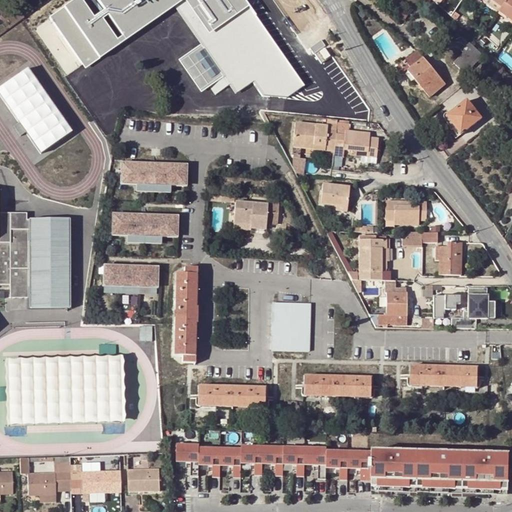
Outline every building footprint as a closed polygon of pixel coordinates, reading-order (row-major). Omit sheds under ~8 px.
[(254,0),(136,0),(125,8),(118,13),(108,0),(95,0),(83,9),(75,0),(64,0),(34,21),(58,55),(95,30),(105,44),(97,49),(119,79),(135,68),(132,65),(176,34),(185,46),(213,25),(205,13),(223,1),(234,15),(254,0)] [(118,0),(108,0),(118,13),(125,8),(118,0)] [(484,0),(498,11),(501,7),(491,0),(484,0)] [(511,0),(506,0),(501,7),(498,11),(511,20),(511,0)] [(401,11),(399,15),(405,19),(408,15),(401,11)] [(470,25),(467,28),(474,33),(476,31),(470,25)] [(257,44),(253,39),(247,41),(245,46),(249,50),(255,49),(257,44)] [(460,51),(463,53),(475,64),(483,56),(468,43),(460,51)] [(304,56),(306,59),(308,61),(304,64),(297,69),(293,65),(281,72),(278,75),(276,73),(273,70),(265,76),(283,101),(302,87),(307,92),(330,75),(312,51),(304,56)] [(416,51),(405,61),(409,67),(410,68),(407,71),(429,98),(445,85),(416,51)] [(475,64),(463,53),(453,63),(465,74),(475,64)] [(405,61),(403,63),(398,67),(395,68),(400,74),(409,67),(405,61)] [(26,132),(41,154),(72,132),(27,69),(0,87),(0,95),(19,123),(14,127),(20,137),(26,132)] [(466,101),(446,117),(460,135),(481,120),(466,101)] [(337,120),(327,119),(326,127),(295,124),(293,147),(313,150),(314,145),(325,146),(325,151),(334,151),(336,131),(336,124),(337,120)] [(507,152),(511,148),(511,123),(495,136),(507,152)] [(334,151),(334,153),(343,154),(344,150),(351,151),(361,152),(361,156),(376,157),(377,140),(369,139),(369,134),(348,132),(348,125),(336,124),(336,131),(334,151)] [(186,163),(118,162),(118,184),(134,185),(134,192),(169,192),(169,186),(186,187),(186,163)] [(320,204),(328,205),(335,206),(335,211),(346,212),(346,211),(348,197),(349,188),(322,185),(320,204)] [(278,224),(280,203),(269,203),(268,204),(237,202),(237,203),(236,224),(251,226),(251,228),(267,229),(267,224),(278,224)] [(393,221),(393,225),(418,225),(419,221),(426,221),(426,203),(419,203),(419,207),(410,207),(401,207),(401,202),(386,202),(385,221),(393,221)] [(177,215),(109,214),(108,236),(124,236),(124,243),(160,244),(160,238),(176,238),(177,215)] [(0,284),(10,284),(10,298),(26,298),(27,308),(71,308),(71,219),(26,219),(26,229),(10,229),(10,242),(0,241),(0,284)] [(330,232),(325,232),(337,254),(341,252),(330,232)] [(402,246),(421,247),(421,243),(421,233),(402,233),(402,246)] [(436,243),(437,233),(421,233),(421,243),(436,243)] [(361,281),(381,281),(381,250),(386,250),(386,241),(385,241),(375,241),(375,238),(375,237),(358,237),(358,281),(361,281)] [(460,243),(447,243),(447,247),(435,247),(435,261),(438,261),(438,275),(459,275),(460,243)] [(347,274),(352,274),(345,260),(341,262),(347,274)] [(157,267),(101,265),(100,292),(156,293),(157,267)] [(193,275),(195,275),(196,275),(196,268),(184,267),(183,274),(175,274),(174,356),(181,357),(181,363),(195,363),(195,356),(193,356),(191,355),(191,340),(194,340),(194,323),(194,308),(195,291),(193,291),(193,275)] [(361,292),(361,281),(358,281),(356,281),(351,281),(357,292),(361,292)] [(369,315),(374,325),(405,325),(406,294),(404,294),(404,289),(395,289),(395,285),(384,285),(384,294),(386,294),(386,316),(369,315)] [(485,289),(467,289),(467,319),(478,319),(479,315),(494,315),(494,303),(486,303),(485,289)] [(435,318),(444,318),(444,309),(461,308),(460,295),(434,295),(435,318)] [(309,304),(273,303),(271,351),(308,352),(309,304)] [(421,318),(421,329),(433,330),(433,318),(421,318)] [(450,329),(463,329),(463,318),(450,318),(450,327),(450,329)] [(4,359),(5,424),(123,421),(121,356),(4,359)] [(427,384),(427,386),(460,387),(460,385),(477,385),(477,368),(410,367),(410,383),(427,384)] [(320,395),(321,396),(354,397),(354,395),(371,395),(371,378),(304,377),(304,394),(320,395)] [(215,405),(216,407),(249,408),(249,406),(265,406),(266,388),(199,387),(199,405),(215,405)] [(372,481),(372,480),(378,480),(378,488),(393,488),(393,480),(423,481),(423,489),(438,489),(438,481),(469,481),(469,490),(484,490),(484,482),(509,482),(509,455),(494,455),(494,453),(486,453),(486,455),(448,454),(448,452),(441,452),(441,454),(403,453),(403,451),(396,451),(396,453),(361,452),(361,453),(348,453),(348,452),(340,452),(340,453),(327,452),(327,449),(297,448),(297,449),(284,449),(284,448),(276,448),(276,449),(264,448),(264,447),(255,447),(255,448),(243,448),(242,450),(234,450),(234,451),(222,450),(222,449),(213,449),(213,450),(200,450),(200,446),(178,446),(178,462),(191,463),(191,468),(191,477),(199,477),(199,471),(199,466),(213,466),(213,472),(213,478),(221,478),(221,466),(230,467),(234,467),(234,472),(234,478),(241,478),(242,470),(242,464),(255,464),(255,470),(255,476),(263,476),(263,465),(272,465),(276,465),(276,470),(276,476),(284,476),(284,471),(284,465),(298,465),(297,471),(297,477),(305,477),(305,465),(314,465),(319,465),(319,471),(318,480),(327,480),(327,474),(327,468),(340,469),(340,474),(340,480),(348,480),(348,469),(357,469),(361,469),(361,475),(361,481),(372,481)] [(27,475),(27,458),(19,458),(20,475),(27,475),(28,497),(39,496),(55,496),(55,492),(55,488),(70,488),(69,463),(53,464),(53,474),(27,475)] [(80,463),(69,463),(70,488),(78,487),(77,481),(81,480),(81,487),(82,493),(104,493),(112,492),(112,472),(93,472),(81,472),(81,466),(81,463),(80,463)] [(128,471),(128,492),(139,491),(159,491),(158,470),(128,471)] [(0,494),(12,494),(11,474),(0,474),(0,494)] [(393,480),(393,488),(423,489),(423,481),(393,480)] [(438,481),(438,489),(469,490),(469,481),(438,481)] [(484,482),(484,490),(509,491),(509,482),(484,482)]
